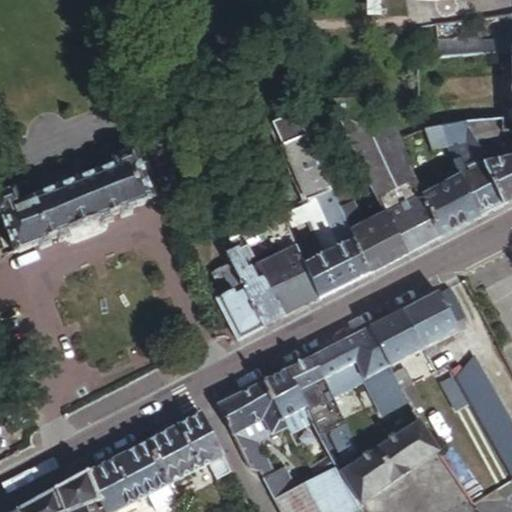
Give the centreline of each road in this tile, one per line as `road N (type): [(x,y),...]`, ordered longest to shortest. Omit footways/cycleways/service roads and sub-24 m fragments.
road 1 (tertiary): [(196,392),(511,228)]
road 2 (tertiary): [(0,492),(196,392)]
road 3 (residential): [(196,392),(258,511)]
